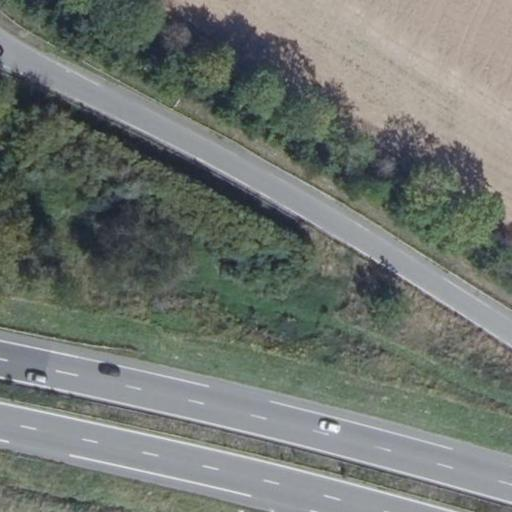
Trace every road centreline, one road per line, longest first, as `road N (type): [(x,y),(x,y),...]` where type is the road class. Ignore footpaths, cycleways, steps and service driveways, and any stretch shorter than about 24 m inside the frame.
road 1 (trunk): [(511,331),(271,177),(0,49)]
road 2 (trunk): [(511,487),(310,431),(0,365)]
road 3 (trunk): [(0,424),(381,511)]
